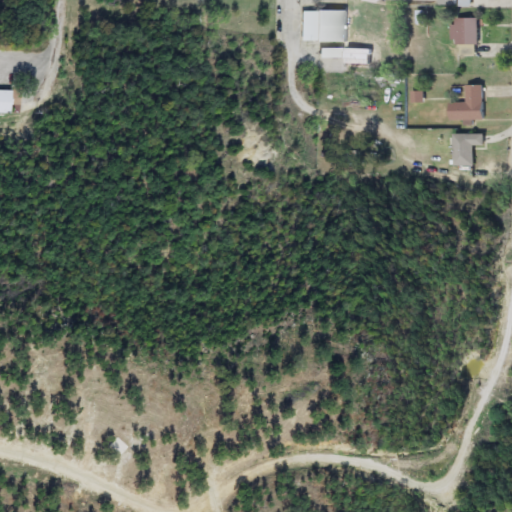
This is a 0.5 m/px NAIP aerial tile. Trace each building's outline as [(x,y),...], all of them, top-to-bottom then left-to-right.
[(348,10),(348,42),(301,42),(301,10),(348,10)] [(480,45),(453,45),(453,18),(480,18),(480,45)] [(342,57),(320,57),(320,49),(342,49),(342,57)] [(452,120),(452,102),(469,102),(469,85),(485,85),(485,120),(452,120)] [(0,113),(0,89),(11,90),(11,114),(0,113)] [(486,134),(486,146),(474,146),(474,167),(455,167),(455,134),(486,134)]
